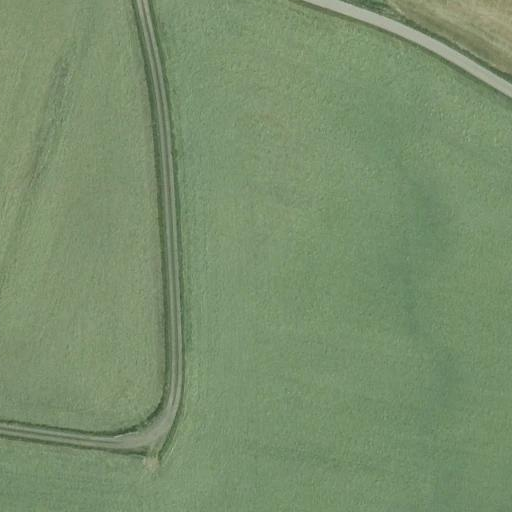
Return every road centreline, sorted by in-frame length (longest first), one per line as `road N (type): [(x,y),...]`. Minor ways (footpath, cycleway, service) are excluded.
road 1 (track): [(141,0),(167,177),(176,359),(170,417),(156,437),(130,445),(0,428)]
road 2 (track): [(314,0),(404,33),(511,91)]
